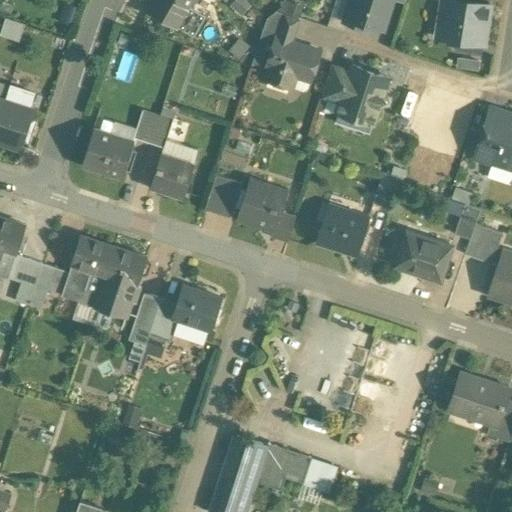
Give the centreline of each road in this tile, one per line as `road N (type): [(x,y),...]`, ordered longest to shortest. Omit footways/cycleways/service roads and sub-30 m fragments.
road 1 (residential): [(263,262),(184,511)]
road 2 (residential): [(263,262),(511,344)]
road 3 (residential): [(39,189),(263,262)]
road 4 (residential): [(39,189),(103,0)]
